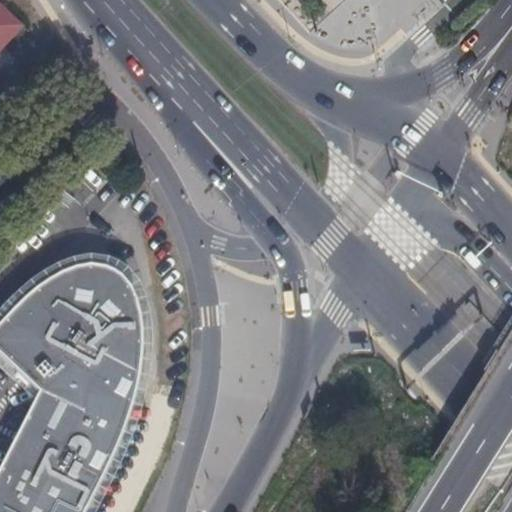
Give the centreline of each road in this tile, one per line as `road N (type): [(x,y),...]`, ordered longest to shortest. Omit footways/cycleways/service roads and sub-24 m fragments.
road 1 (residential): [(104,103),(162,168),(185,212),(203,279),(208,383),(176,511)]
road 2 (primary): [(169,72),(289,263),(300,378)]
road 3 (primary): [(169,72),(360,271)]
road 4 (motorway): [(507,40),(410,87),(325,95)]
road 5 (primary): [(511,289),(441,229),(417,236),(372,282)]
road 6 (primary): [(300,378),(225,511)]
road 7 (residential): [(104,103),(88,103),(0,193)]
road 8 (primary): [(325,95),(280,62),(222,0)]
road 9 (primary): [(438,155),(360,271)]
road 10 (motorway): [(511,392),(439,511)]
road 11 (motorway): [(507,40),(438,155)]
road 12 (primary): [(438,155),(325,95)]
road 13 (primary): [(372,282),(454,372)]
